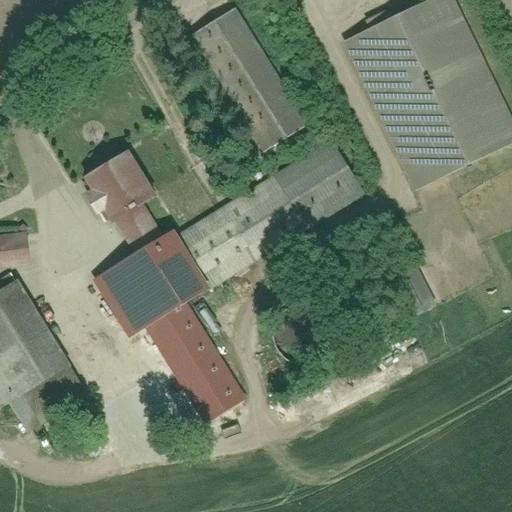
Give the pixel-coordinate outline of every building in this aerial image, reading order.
[(511,108),(457,0),(433,0),(342,46),(416,192),(511,144),(511,108)] [(264,154),(310,125),(237,8),(191,37),(264,154)] [(194,308),(369,202),(331,141),(165,241),(143,206),(159,196),(132,152),(86,179),(133,256),(95,279),(191,437),(251,401),(194,308)] [(0,234),(0,268),(39,268),(39,234),(0,234)] [(0,411),(73,367),(21,280),(0,292),(0,411)] [(68,468),(70,479),(92,475),(90,465),(68,468)]
